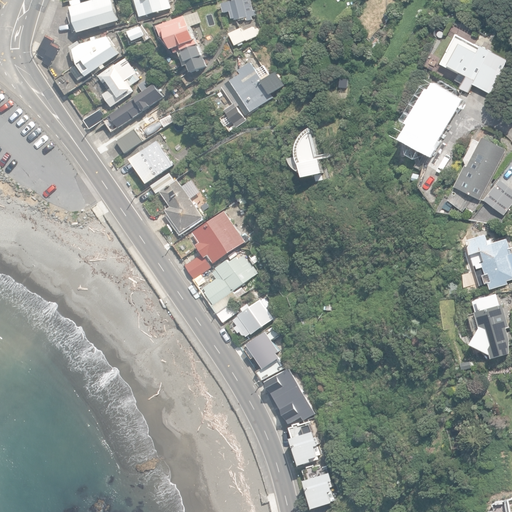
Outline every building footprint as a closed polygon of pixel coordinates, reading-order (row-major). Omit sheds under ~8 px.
[(74,0),(70,1),(80,32),(120,20),(114,0),(94,0),(82,4),(81,0),(74,0)] [(136,0),(141,17),(172,8),(170,0),(136,0)] [(234,18),(235,21),(248,18),(248,20),(253,19),(252,16),(257,14),(256,10),(254,10),(251,0),(232,0),(233,1),(222,3),(224,13),(230,12),(232,19),(234,18)] [(183,50),(192,72),(208,66),(192,26),(190,27),(185,15),(158,26),(163,39),(174,48),(176,53),(183,50)] [(230,34),(236,46),(262,32),(259,27),(256,29),(254,25),(252,26),(249,21),(248,22),(246,19),(242,22),(244,27),(230,34)] [(135,20),(120,28),(127,41),(142,33),(135,20)] [(503,31),(498,29),(493,38),(498,41),(503,31)] [(45,63),(51,66),(61,47),(54,43),(56,39),(47,34),(39,50),(38,52),(41,56),(45,58),(44,61),(45,63)] [(473,84),(492,93),(503,71),(497,68),(501,60),(488,54),(491,48),(483,44),(479,46),(457,35),(441,63),(469,74),(463,84),(471,88),(473,84)] [(79,64),(87,77),(102,67),(104,69),(107,67),(106,65),(121,54),(109,37),(98,40),(97,37),(93,38),(94,40),(82,44),(75,49),(79,64)] [(370,48),(377,55),(386,45),(378,37),(370,48)] [(104,94),(112,107),(135,91),(131,85),(141,79),(127,57),(99,75),(109,90),(104,94)] [(227,83),(247,115),(276,97),(274,93),(286,85),(277,71),(267,77),(262,70),(259,72),(252,62),(239,70),(242,74),(227,83)] [(57,79),(68,95),(83,84),(73,69),(57,79)] [(139,85),(144,91),(151,86),(147,80),(139,85)] [(111,114),(120,128),(165,97),(155,83),(111,114)] [(448,99),(435,92),(424,111),(422,110),(417,118),(419,119),(414,128),(425,135),(420,145),(430,151),(441,130),(443,132),(447,124),(445,123),(458,98),(451,94),(448,99)] [(226,110),(236,124),(245,117),(235,103),(226,110)] [(85,120),(91,129),(106,118),(101,109),(85,120)] [(148,129),(152,135),(161,129),(156,122),(148,129)] [(303,168),(306,178),(324,173),(320,159),(332,157),(330,152),(317,155),(310,127),(308,129),(303,133),(298,143),(296,150),(297,157),(290,159),(293,166),(299,170),(303,168)] [(117,141),(126,153),(144,140),(136,128),(117,141)] [(456,186),(482,200),(508,149),(484,137),(481,143),(475,140),(465,160),(467,165),(456,186)] [(131,158),(147,184),(169,170),(166,164),(170,161),(158,141),(131,158)] [(170,172),(152,186),(157,192),(175,179),(170,172)] [(167,210),(182,232),(204,216),(205,216),(178,179),(161,191),(172,206),(167,210)] [(482,208),(500,220),(511,203),(494,191),(482,208)] [(212,258),(215,263),(251,240),(247,234),(243,236),(227,211),(194,232),(197,236),(196,237),(200,243),(197,244),(204,254),(206,257),(208,255),(211,259),(212,258)] [(490,283),(491,289),(509,283),(508,281),(511,279),(511,251),(508,239),(493,243),(492,239),(489,240),(487,235),(467,240),(481,286),(490,283)] [(187,265),(196,278),(213,267),(204,254),(187,265)] [(219,313),(234,302),(240,298),(235,291),(259,273),(245,255),(240,259),(237,256),(230,261),(228,259),(217,267),(218,269),(214,272),(218,278),(205,287),(208,291),(206,292),(215,304),(213,305),(218,313),(219,313)] [(199,284),(206,278),(203,274),(196,280),(199,284)] [(511,327),(503,304),(500,304),(497,292),(473,301),(476,311),(477,312),(481,326),(471,343),(491,353),(493,358),(510,353),(510,339),(508,328),(511,327)] [(246,335),(248,337),(253,333),(253,334),(275,319),(276,320),(280,317),(266,298),(263,300),(263,299),(251,307),(249,303),(242,308),(245,311),(240,314),(240,315),(235,319),(239,325),(236,327),(240,333),(241,331),(244,334),(246,335)] [(234,302),(219,313),(225,322),(240,311),(234,302)] [(259,372),(264,379),(287,365),(282,358),(279,353),(283,351),(275,338),(281,334),(277,327),(270,332),(269,331),(249,343),(250,345),(247,348),(254,358),(257,356),(265,368),(259,372)] [(267,381),(291,423),(303,416),(305,419),(317,413),(291,368),(267,381)] [(293,438),(301,464),(313,461),(312,458),(320,455),(317,445),(320,445),(315,431),(293,438)] [(306,480),(315,507),(334,502),(331,491),(334,490),(331,480),(334,479),(332,472),(306,480)]
